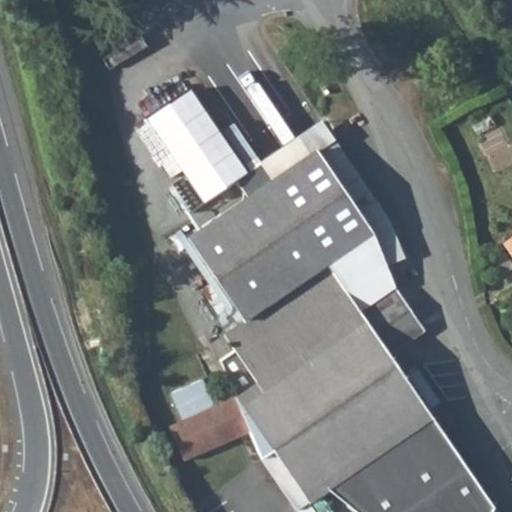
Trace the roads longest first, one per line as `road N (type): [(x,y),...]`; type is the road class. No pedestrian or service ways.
road 1 (unclassified): [(511,379),(473,339),(421,185),(341,0)]
road 2 (trunk): [(131,511),(69,382),(0,156)]
road 3 (trunk): [(0,290),(36,438),(26,511)]
